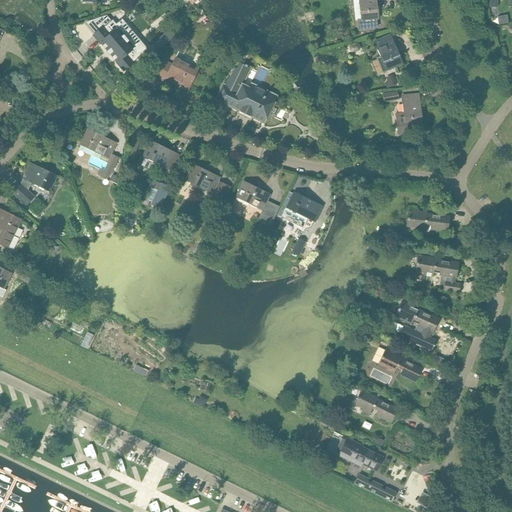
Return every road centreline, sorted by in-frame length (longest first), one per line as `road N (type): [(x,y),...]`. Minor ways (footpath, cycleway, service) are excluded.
road 1 (unclassified): [(454,186),(308,166),(109,102)]
road 2 (unclassified): [(465,511),(450,436),(455,397),(493,306),(497,252),(492,231),(454,186)]
road 3 (unclassified): [(278,511),(0,376)]
road 4 (residential): [(489,130),(422,26),(415,0)]
